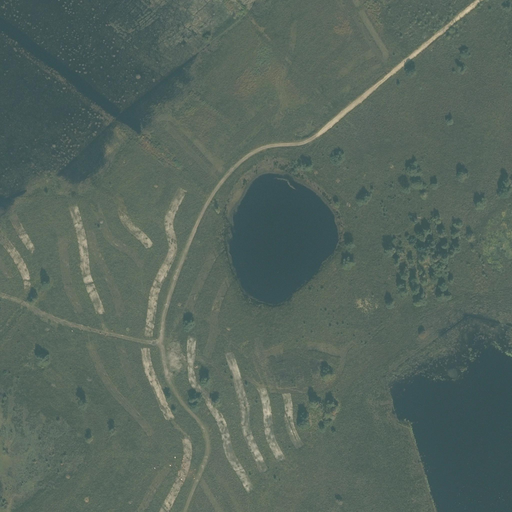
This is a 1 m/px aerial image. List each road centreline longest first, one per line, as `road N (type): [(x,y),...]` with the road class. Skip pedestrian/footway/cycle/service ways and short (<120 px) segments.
road 1 (track): [(184,511),(207,441),(168,381),(160,337),(167,298),(209,200),(244,158),(318,133),(477,0)]
road 2 (track): [(0,293),(46,317),(161,340)]
